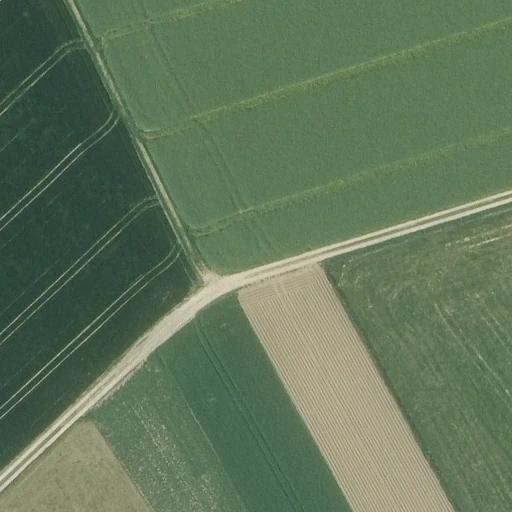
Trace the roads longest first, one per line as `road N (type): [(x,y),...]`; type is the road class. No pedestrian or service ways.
road 1 (track): [(511,194),(206,287),(0,481)]
road 2 (track): [(73,0),(206,287)]
